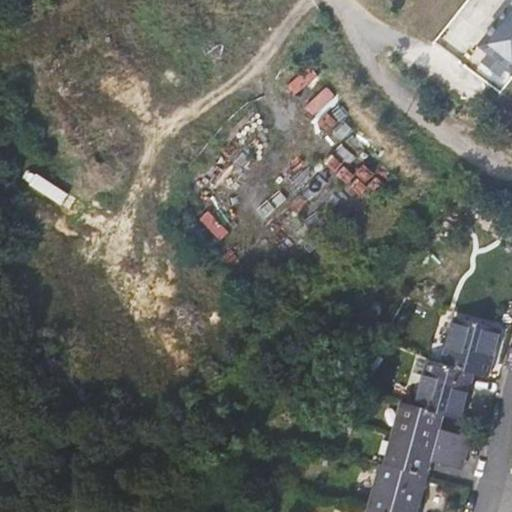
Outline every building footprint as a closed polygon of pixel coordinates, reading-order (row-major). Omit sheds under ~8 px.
[(511,76),(511,10),(481,52),(490,60),(507,73),(511,76)] [(507,73),(490,60),(484,68),(501,80),(507,73)] [(459,310),(447,355),(476,363),(490,367),(502,322),(459,310)] [(463,410),(476,363),(447,355),(431,351),(419,398),(446,405),(463,410)] [(443,421),(446,405),(419,398),(405,394),(398,425),(468,445),(472,430),(443,421)] [(464,460),(468,445),(398,425),(390,456),(429,468),(434,453),(464,460)] [(417,511),(429,468),(390,456),(385,455),(372,502),(407,511),(417,511)] [(407,511),(372,502),(369,511),(407,511)]
